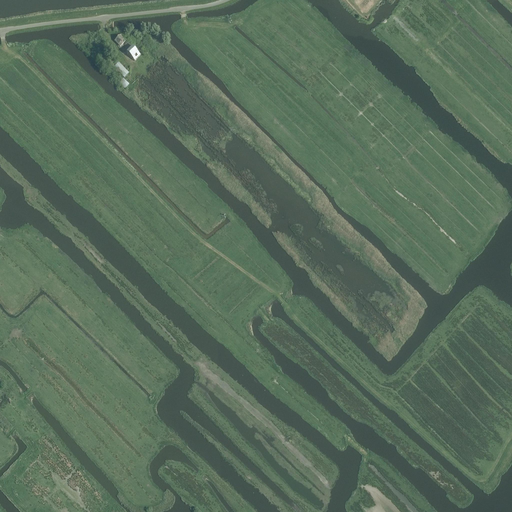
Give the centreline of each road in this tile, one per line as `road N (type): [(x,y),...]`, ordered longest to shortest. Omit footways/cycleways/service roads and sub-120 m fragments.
road 1 (track): [(318,338),(284,301),(205,245),(3,43),(1,29)]
road 2 (tertiary): [(0,30),(228,0)]
